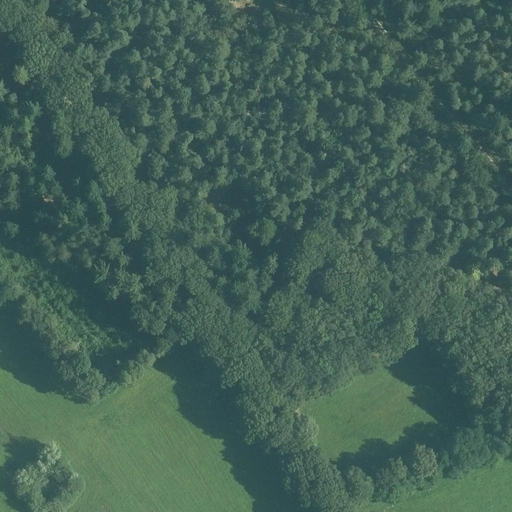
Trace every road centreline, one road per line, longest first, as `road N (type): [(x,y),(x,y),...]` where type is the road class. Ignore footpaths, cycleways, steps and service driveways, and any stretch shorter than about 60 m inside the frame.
road 1 (track): [(511,294),(449,280),(380,288),(319,272),(282,289),(233,362)]
road 2 (track): [(233,362),(58,90)]
road 3 (track): [(358,0),(511,189)]
road 4 (track): [(233,362),(328,511)]
